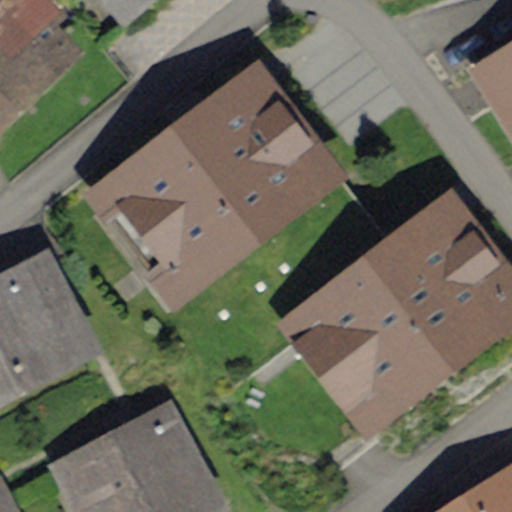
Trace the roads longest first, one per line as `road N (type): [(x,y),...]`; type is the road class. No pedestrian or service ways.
road 1 (residential): [(0,218),(246,14),(294,0)]
road 2 (residential): [(302,0),(342,7),(511,221)]
road 3 (residential): [(511,412),(386,511)]
